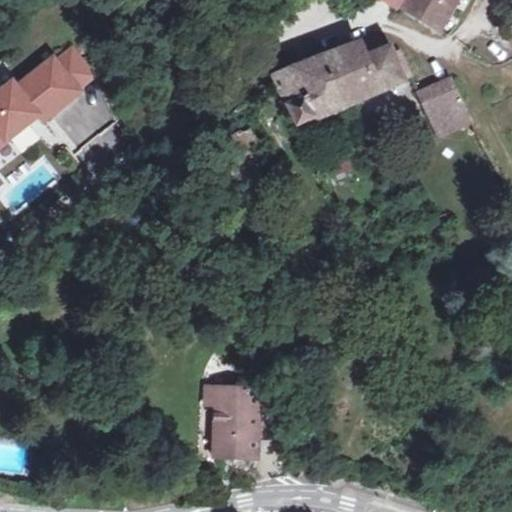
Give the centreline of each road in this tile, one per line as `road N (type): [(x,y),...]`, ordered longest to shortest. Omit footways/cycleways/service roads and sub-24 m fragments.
road 1 (residential): [(315,24),(0,261)]
road 2 (residential): [(353,511),(284,500),(195,511)]
